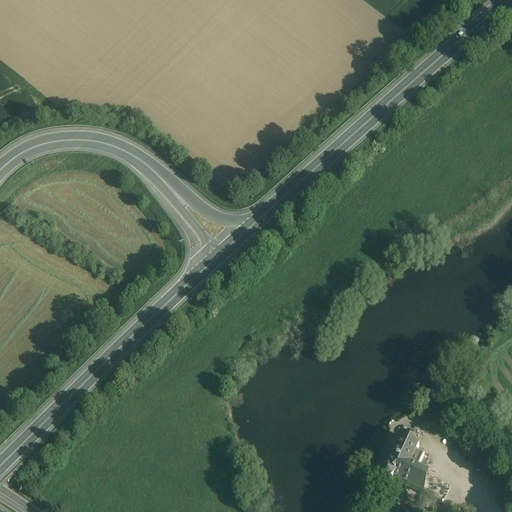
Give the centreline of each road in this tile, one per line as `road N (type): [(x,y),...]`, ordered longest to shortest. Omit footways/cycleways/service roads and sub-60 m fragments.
road 1 (primary): [(509,0),(226,248)]
road 2 (primary): [(226,248),(0,468)]
road 3 (primary): [(0,171),(31,148),(71,140),(110,146),(155,175),(226,248)]
